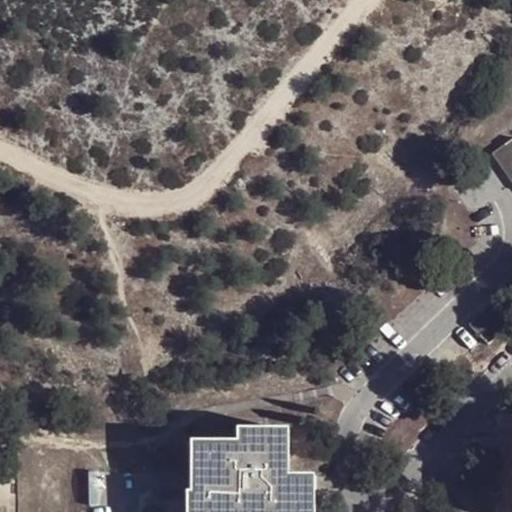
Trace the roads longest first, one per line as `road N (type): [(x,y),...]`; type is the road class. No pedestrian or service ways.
road 1 (track): [(363,0),(214,180),(171,203),(93,191),(0,148)]
road 2 (residential): [(511,359),(364,511)]
